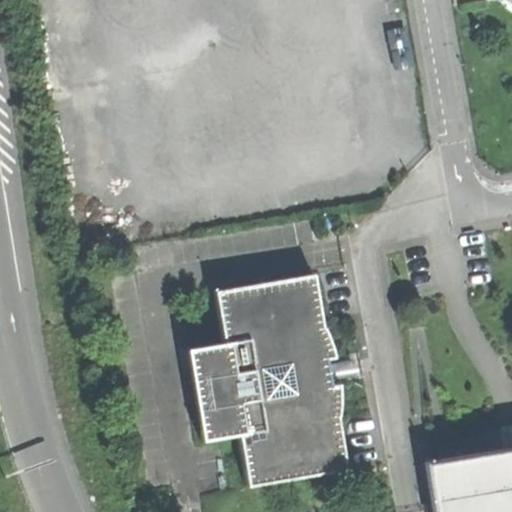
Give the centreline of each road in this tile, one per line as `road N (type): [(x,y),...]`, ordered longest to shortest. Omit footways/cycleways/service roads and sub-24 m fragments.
road 1 (unclassified): [(433,0),(462,183),(478,205),(511,204)]
road 2 (trunk): [(66,511),(24,408),(0,298)]
